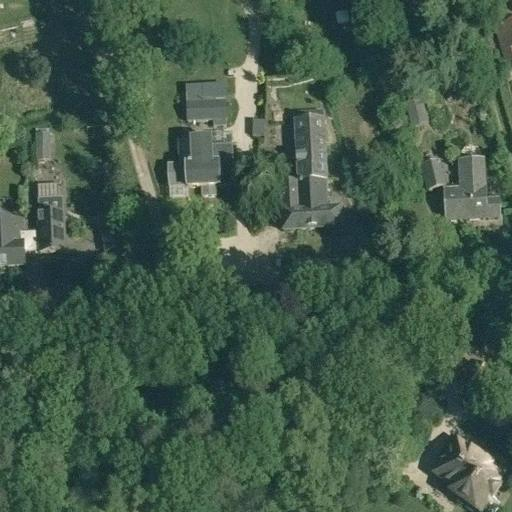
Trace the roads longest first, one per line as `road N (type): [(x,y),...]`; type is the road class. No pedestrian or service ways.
road 1 (primary): [(511,288),(0,311)]
road 2 (unknown): [(182,303),(81,0)]
